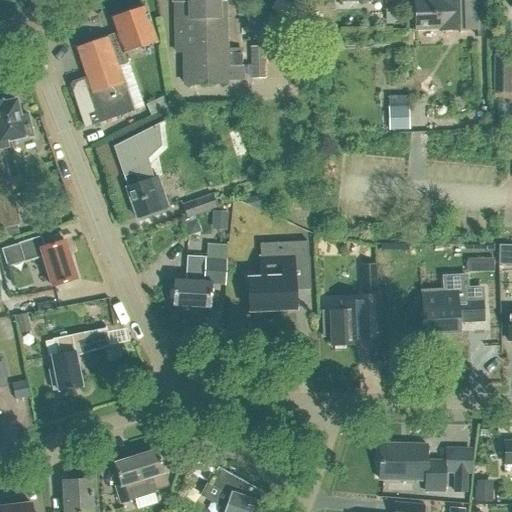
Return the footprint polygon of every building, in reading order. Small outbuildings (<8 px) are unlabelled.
[(226,51),(224,0),(171,0),(172,3),(174,3),(176,55),(184,54),(185,86),(227,85),(227,81),(241,81),(240,51),(226,51)] [(477,14),(476,0),(413,0),(415,31),(439,30),(439,33),(477,31),(477,39),(489,38),(488,14),(477,14)] [(117,40),(122,54),(154,44),(143,8),(111,19),(116,35),(112,37),(113,42),(117,40)] [(141,110),(122,54),(117,40),(113,42),(112,37),(74,49),(85,82),(70,87),(84,129),(141,110)] [(251,79),(265,79),(264,47),(250,48),(251,79)] [(511,94),(511,57),(494,57),(494,94),(511,94)] [(407,132),(406,97),(386,98),(387,132),(407,132)] [(19,117),(15,102),(1,105),(0,102),(0,229),(15,226),(18,225),(1,150),(11,148),(10,142),(31,137),(26,116),(19,117)] [(154,179),(149,159),(162,147),(159,125),(167,121),(167,120),(113,147),(123,177),(125,181),(126,181),(125,177),(135,175),(138,185),(126,189),(136,220),(168,209),(157,178),(154,179)] [(185,220),(216,209),(211,196),(181,206),(185,220)] [(212,211),(210,225),(226,227),(228,212),(212,211)] [(0,238),(17,234),(15,226),(0,229),(0,238)] [(44,248),(40,238),(1,250),(6,267),(41,256),(50,287),(76,279),(64,242),(44,248)] [(307,242),(290,243),(259,244),(260,260),(259,260),(260,274),(260,278),(253,279),(253,286),(253,292),(247,293),(248,312),(253,311),(253,315),(268,314),(268,312),(268,311),(283,310),(287,310),(286,293),(294,293),(294,290),(293,264),(308,263),(309,263),(308,258),(307,242)] [(511,245),(499,246),(499,265),(511,265),(511,245)] [(224,286),(226,262),(205,261),(205,258),(186,257),(184,282),(172,281),(171,307),(209,310),(211,285),(224,286)] [(361,296),(376,296),(374,266),(359,267),(361,296)] [(33,285),(43,283),(40,267),(30,268),(33,285)] [(457,303),(457,292),(423,294),(424,335),(459,334),(458,324),(483,323),(482,296),(467,297),(467,302),(457,303)] [(323,338),(330,338),(330,348),(354,347),(354,339),(367,338),(365,302),(339,303),(340,312),(322,313),(323,338)] [(26,314),(15,317),(19,333),(30,331),(26,314)] [(53,370),(48,371),(52,392),(57,391),(57,392),(81,387),(75,357),(109,347),(105,329),(51,339),(55,356),(50,357),(53,370)] [(14,400),(28,397),(25,381),(11,384),(14,400)] [(444,492),(444,462),(426,461),(426,445),(379,445),(379,480),(425,481),(424,492),(444,492)] [(156,452),(113,465),(120,485),(114,487),(120,503),(156,491),(156,490),(167,486),(163,473),(156,452)] [(208,486),(201,497),(224,510),(223,511),(268,511),(271,508),(255,502),(259,491),(217,468),(208,486)] [(468,493),(468,473),(454,473),(453,493),(468,493)] [(90,511),(89,481),(62,482),(62,511),(90,511)] [(492,502),(492,481),(477,481),(477,502),(492,502)] [(30,511),(29,503),(0,506),(0,511),(30,511)] [(422,511),(423,506),(395,503),(394,511),(422,511)]
